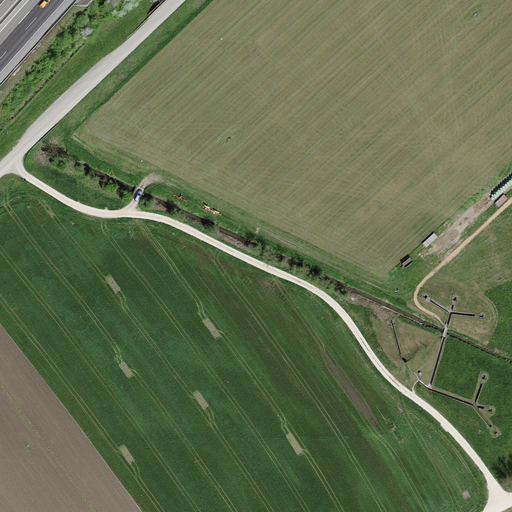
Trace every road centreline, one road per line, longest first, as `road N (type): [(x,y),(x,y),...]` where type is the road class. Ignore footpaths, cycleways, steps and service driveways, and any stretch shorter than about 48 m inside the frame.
road 1 (track): [(500,506),(459,438),(390,379),(313,288),(163,219),(72,204),(7,162)]
road 2 (track): [(415,303),(164,181),(146,181),(135,200)]
road 3 (unclassified): [(0,170),(177,0)]
